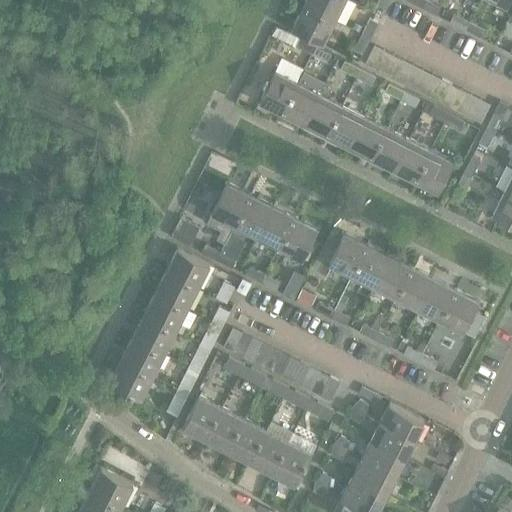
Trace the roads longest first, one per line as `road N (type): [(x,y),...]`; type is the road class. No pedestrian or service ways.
road 1 (residential): [(258,511),(83,387),(0,303)]
road 2 (residential): [(486,430),(238,310)]
road 3 (residential): [(511,96),(377,29)]
